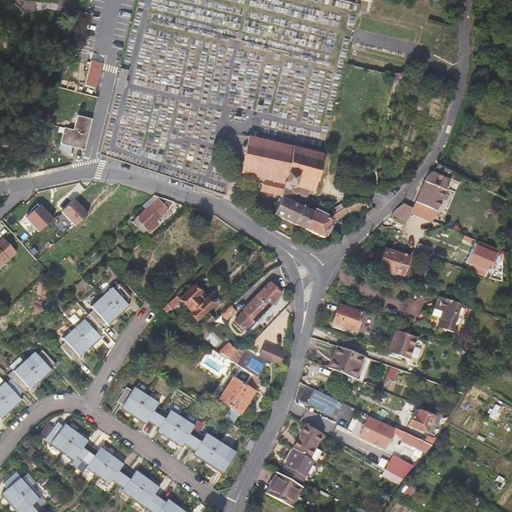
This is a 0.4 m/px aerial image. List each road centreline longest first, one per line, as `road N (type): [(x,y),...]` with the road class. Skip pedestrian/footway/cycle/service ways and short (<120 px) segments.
road 1 (track): [(434,156),(509,199),(505,350),(470,381),(380,511)]
road 2 (residential): [(467,0),(463,66),(441,144),(390,203),(306,277)]
road 3 (residential): [(306,277),(288,254),(220,205),(120,172),(85,171),(12,189)]
road 4 (residential): [(231,511),(283,396),(306,310),(306,277)]
road 5 (residential): [(229,511),(86,411)]
